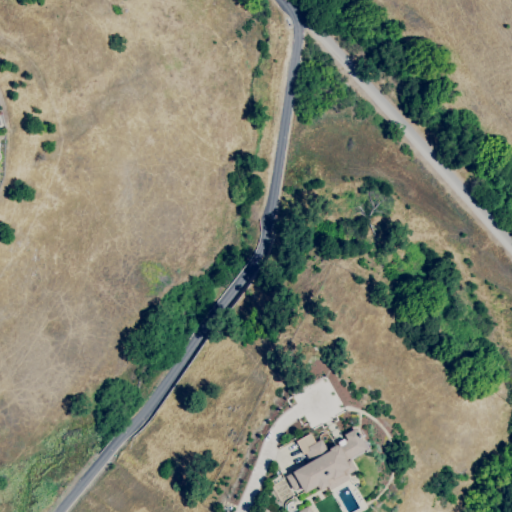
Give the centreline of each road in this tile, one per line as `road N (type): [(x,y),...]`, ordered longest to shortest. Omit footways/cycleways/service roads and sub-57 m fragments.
road 1 (residential): [(286,0),(297,36),(262,248),(58,511),(262,470),(278,428),(322,401)]
road 2 (residential): [(289,0),(511,248)]
